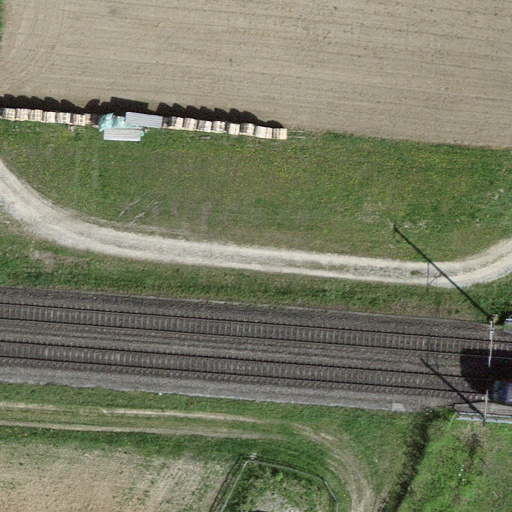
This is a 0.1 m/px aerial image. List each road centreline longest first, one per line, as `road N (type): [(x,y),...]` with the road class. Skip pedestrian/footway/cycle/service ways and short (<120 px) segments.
road 1 (track): [(511,250),(462,272),(430,273),(129,247),(41,214),(0,176)]
road 2 (track): [(0,408),(283,430)]
road 3 (track): [(360,511),(361,485),(346,458),(326,441),(283,430)]
